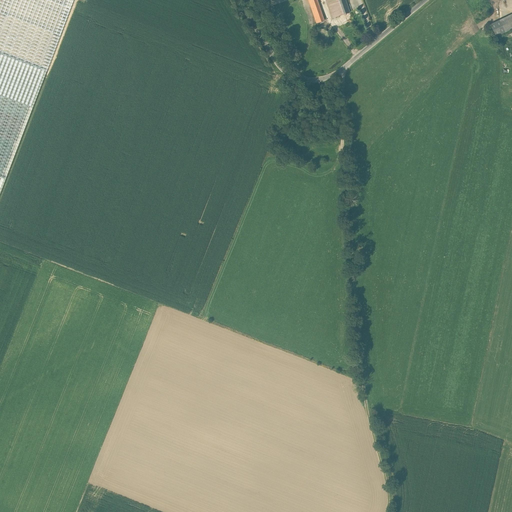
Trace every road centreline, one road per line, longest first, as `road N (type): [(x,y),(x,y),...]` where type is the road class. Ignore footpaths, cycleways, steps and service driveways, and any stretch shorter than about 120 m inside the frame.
road 1 (track): [(385,511),(363,383),(341,119),(344,68)]
road 2 (unclassified): [(425,0),(344,68),(317,79),(282,67),(239,0)]
road 3 (track): [(363,383),(161,303)]
